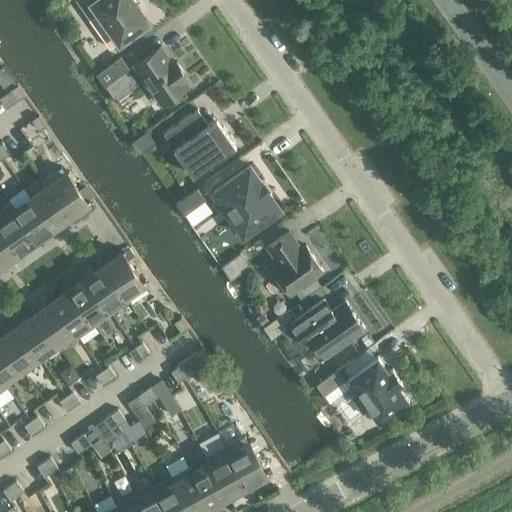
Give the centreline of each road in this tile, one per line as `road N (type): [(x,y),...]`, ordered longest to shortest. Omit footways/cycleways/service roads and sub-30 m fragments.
road 1 (residential): [(229,0),(511,397)]
road 2 (tertiary): [(301,511),(511,397)]
